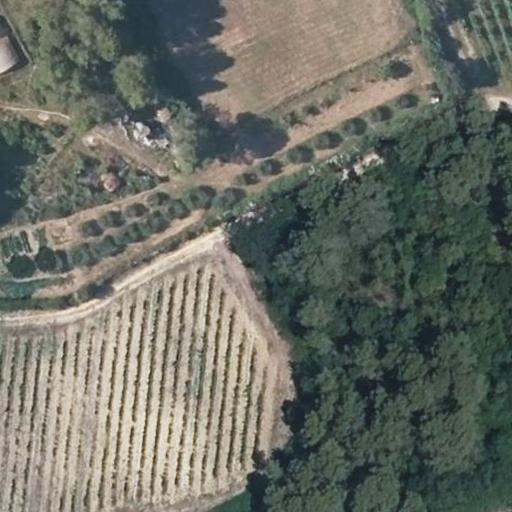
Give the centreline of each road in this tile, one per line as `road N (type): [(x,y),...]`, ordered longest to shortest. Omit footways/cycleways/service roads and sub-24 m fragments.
road 1 (track): [(0,319),(66,314),(106,297),(278,202),(499,99),(511,101)]
road 2 (track): [(176,511),(221,499),(250,478),(282,407),(286,356),(278,327),(226,233)]
